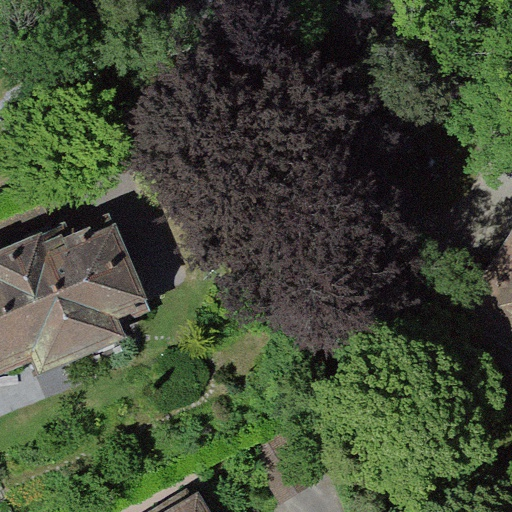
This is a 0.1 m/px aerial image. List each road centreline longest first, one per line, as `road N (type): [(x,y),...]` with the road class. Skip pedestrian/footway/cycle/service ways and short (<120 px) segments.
road 1 (residential): [(337,30),(511,19)]
road 2 (residential): [(191,0),(337,30)]
